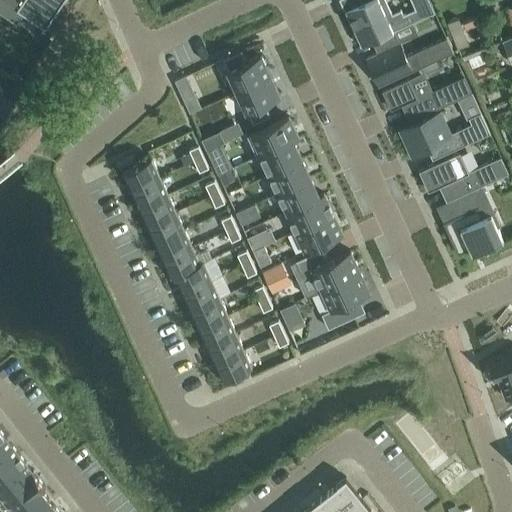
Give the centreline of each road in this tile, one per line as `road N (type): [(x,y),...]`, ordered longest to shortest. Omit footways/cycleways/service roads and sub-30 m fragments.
road 1 (residential): [(140,49),(150,91),(66,170),(182,425),(437,317)]
road 2 (residential): [(437,317),(286,0)]
road 3 (residential): [(258,511),(349,440),(402,511)]
road 4 (residential): [(95,511),(0,392)]
